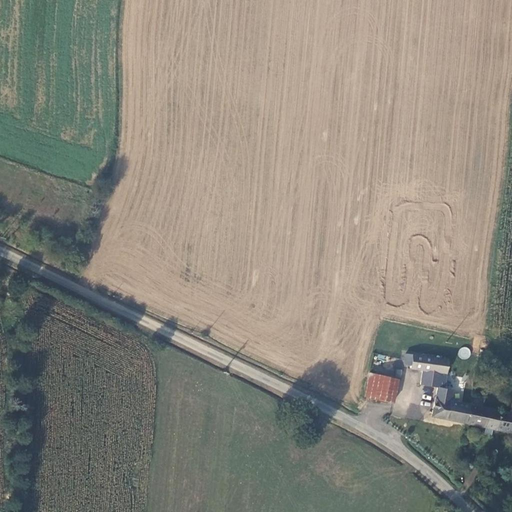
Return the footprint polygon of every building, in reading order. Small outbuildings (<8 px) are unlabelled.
[(469,357),(468,348),(459,348),(460,357),(469,357)] [(438,372),(436,384),(444,386),(449,362),(427,357),(418,355),(409,353),(406,363),(413,364),(412,366),(427,370),(438,372)] [(421,393),(433,396),(436,384),(438,372),(427,370),(421,393)] [(366,396),(380,400),(385,377),(371,374),(366,396)] [(385,377),(380,400),(392,403),(398,381),(385,377)] [(433,396),(436,395),(441,396),(444,386),(436,384),(433,396)] [(464,421),(468,402),(441,396),(436,395),(431,414),(453,419),(452,423),(459,424),(460,420),(464,421)] [(475,395),(473,403),(483,405),(485,398),(475,395)] [(473,403),(468,402),(464,421),(483,425),(482,432),(491,434),(492,428),(511,432),(511,402),(510,412),(483,405),(473,403)] [(475,462),(470,458),(466,464),(471,468),(475,462)] [(511,463),(510,461),(507,460),(504,460),(502,461),(501,464),(503,467),(505,469),(508,469),(510,468),(511,466),(511,463)]
